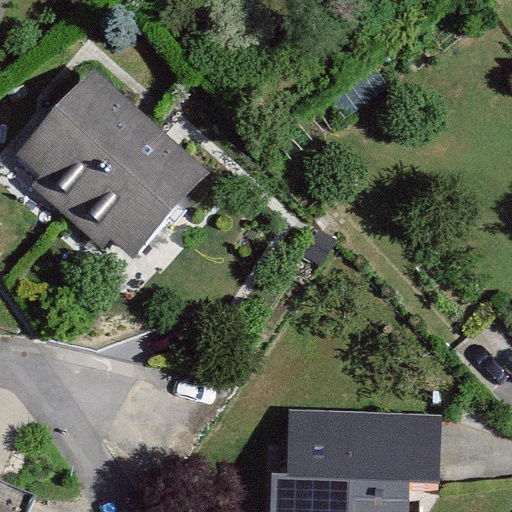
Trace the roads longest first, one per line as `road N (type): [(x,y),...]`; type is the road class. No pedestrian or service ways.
road 1 (residential): [(24,373),(190,419)]
road 2 (residential): [(24,373),(114,511)]
